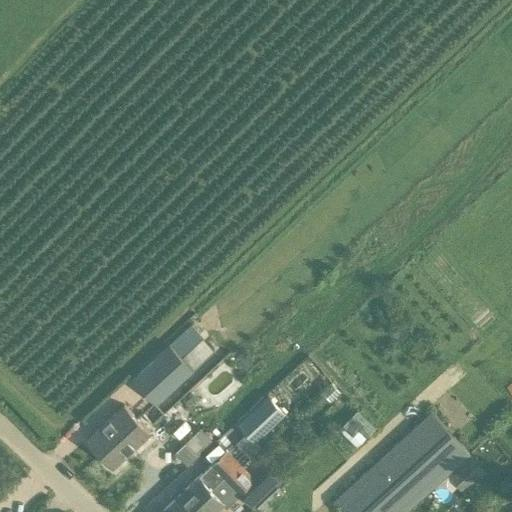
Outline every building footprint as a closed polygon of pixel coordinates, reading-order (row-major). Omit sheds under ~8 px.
[(191,323),(131,378),(156,405),(193,369),(191,367),(213,348),(191,323)] [(270,386),(286,405),(328,372),(312,353),(270,386)] [(285,411),(268,392),(236,420),(253,439),(285,411)] [(86,439),(99,453),(136,418),(123,404),(86,439)] [(357,406),(339,426),(358,443),(377,424),(357,406)] [(430,409),(332,501),(342,511),(404,511),(470,453),(469,451),(430,409)] [(136,418),(99,453),(112,467),(149,432),(136,418)] [(212,440),(200,427),(175,452),(187,465),(212,440)] [(160,511),(188,511),(242,465),(226,449),(198,477),(160,511)] [(484,470),(469,455),(448,475),(462,491),(484,470)] [(188,511),(212,511),(222,502),(234,492),(237,495),(254,478),(242,465),(188,511)]
